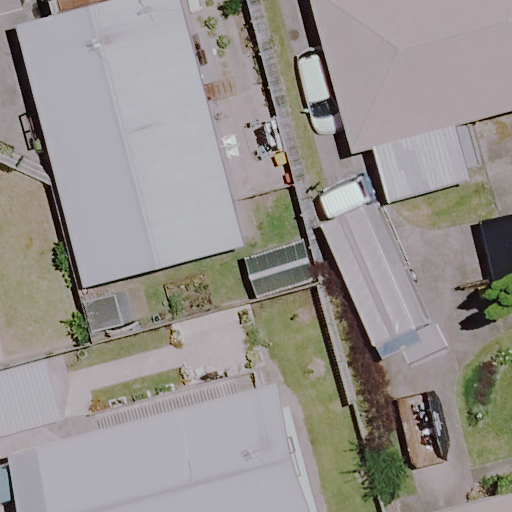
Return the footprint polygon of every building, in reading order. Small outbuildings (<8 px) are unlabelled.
[(265,241),(199,0),(127,0),(38,24),(108,284),(265,241)] [(511,0),(320,0),(376,210),(482,181),(466,125),(511,112),(511,0)] [(511,284),(511,219),(479,228),(495,289),(511,284)] [(0,439),(63,426),(51,366),(0,376),(0,439)] [(315,511),(283,389),(13,461),(26,511),(315,511)] [(511,511),(511,497),(462,511),(511,511)]
